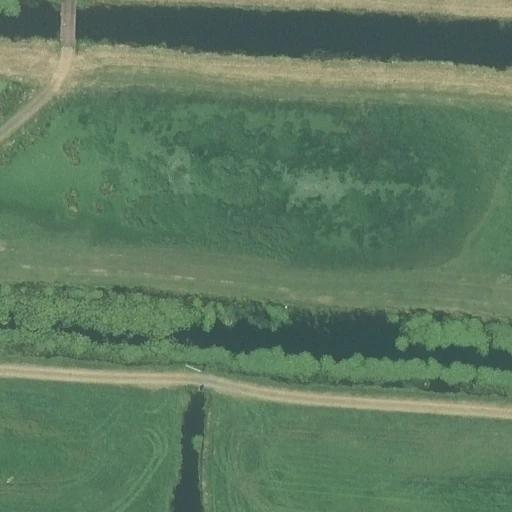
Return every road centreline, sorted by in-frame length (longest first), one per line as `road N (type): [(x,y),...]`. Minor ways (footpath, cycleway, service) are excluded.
road 1 (track): [(0,370),(205,379),(288,395),(511,411)]
road 2 (track): [(0,130),(65,61),(68,0)]
